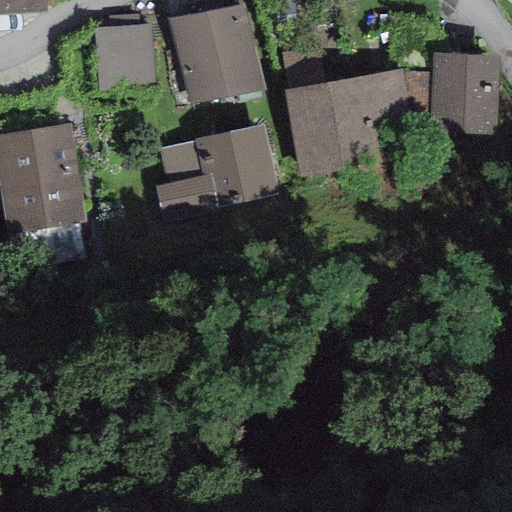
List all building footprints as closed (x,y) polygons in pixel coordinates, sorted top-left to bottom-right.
[(0,0),(0,17),(45,14),(44,0),(0,0)] [(263,89),(245,4),(169,20),(187,106),(263,89)] [(109,28),(92,29),(96,93),(154,89),(149,25),(138,26),(137,14),(108,16),(109,28)] [(498,55),(431,52),(430,73),(428,119),(427,136),(495,138),(498,55)] [(402,69),(282,90),(298,178),(418,157),(411,119),(403,73),(402,69)] [(430,73),(403,73),(411,119),(428,119),(430,73)] [(69,125),(0,135),(0,196),(7,237),(83,223),(69,125)] [(277,197),(262,126),(157,148),(165,185),(154,188),(162,222),(277,197)]
